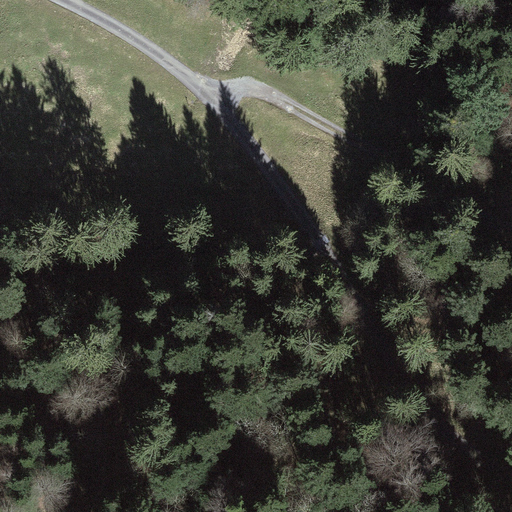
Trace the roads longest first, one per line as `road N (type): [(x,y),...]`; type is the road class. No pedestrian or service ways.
road 1 (track): [(62,0),(218,106),(394,365),(488,457),(511,469)]
road 2 (track): [(511,227),(471,216),(271,100),(240,97),(218,106)]
